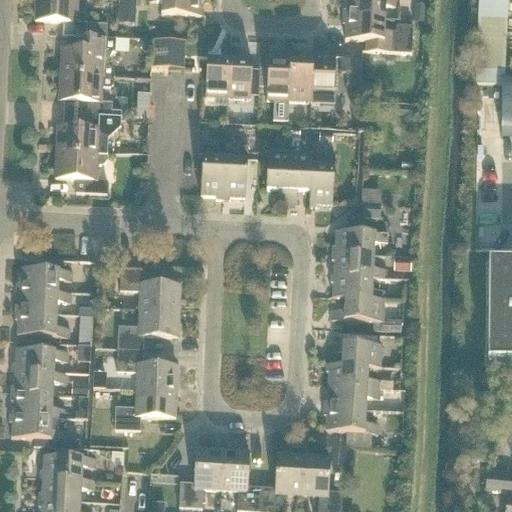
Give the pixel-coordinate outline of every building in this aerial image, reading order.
[(78,27),(79,2),(42,0),(38,0),(37,26),(65,27),(64,40),(88,41),(88,27),(78,27)] [(133,12),(133,0),(122,0),(121,11),(133,12)] [(201,0),(151,0),(151,7),(164,8),(163,19),(204,21),(204,14),(201,13),(201,0)] [(345,21),(386,23),(387,11),(400,11),(400,0),(364,0),(365,0),(363,0),(348,0),(348,15),(345,15),(345,21)] [(511,139),(511,77),(505,77),(508,0),(480,0),(477,89),(503,90),(503,139),(511,139)] [(414,8),(414,26),(425,26),(426,8),(414,8)] [(365,55),(397,57),(411,57),(412,31),(396,30),(395,36),(385,35),(386,23),(345,21),(345,29),(347,29),(347,44),(365,45),(365,55)] [(64,54),(63,79),(113,82),(114,74),(111,70),(108,70),(108,62),(112,56),(116,57),(116,43),(93,42),(92,55),(64,54)] [(170,70),(172,45),(155,44),(154,69),(170,70)] [(144,56),(151,56),(151,45),(139,45),(139,51),(144,56)] [(229,103),(231,53),(222,53),(221,64),(208,63),(206,102),(229,103)] [(241,54),(231,53),(229,103),(251,104),(253,66),(240,66),(241,54)] [(314,57),(313,70),(312,108),(321,109),(322,96),(335,96),(337,55),(330,55),(330,57),(314,57)] [(290,107),(292,56),(283,56),(283,68),(269,68),(268,106),(274,106),(273,125),(289,126),(290,107)] [(313,70),(302,69),(302,56),(292,56),(290,107),(312,108),(313,70)] [(360,89),(362,62),(342,61),(341,76),(348,77),(348,88),(360,89)] [(121,115),(113,115),(113,108),(102,107),(103,91),(110,92),(113,90),(113,82),(63,79),(62,106),(89,107),(88,120),(121,121),(121,115)] [(59,158),(108,160),(109,142),(121,131),(121,121),(88,120),(88,134),(61,133),(59,158)] [(239,139),(240,130),(226,129),(225,138),(239,139)] [(299,141),(299,132),(291,132),(290,141),(299,141)] [(333,147),(333,137),(319,136),(318,146),(333,147)] [(224,205),(226,164),(214,163),(215,151),(204,151),(202,201),(217,202),(217,205),(224,205)] [(239,164),(226,164),(224,205),(231,205),(231,202),(247,203),(249,152),(239,152),(239,164)] [(280,208),(289,208),(291,156),(269,156),(267,194),(280,195),(280,208)] [(312,169),(313,169),(314,157),(291,156),(289,208),(298,209),(298,196),(310,196),(311,196),(312,169)] [(98,186),(99,170),(103,171),(106,169),(108,165),(108,160),(59,158),(58,184),(85,185),(85,199),(109,200),(109,186),(98,186)] [(326,169),(313,169),(312,169),(311,196),(310,196),(310,211),(317,211),(317,208),(333,209),(335,158),(326,158),(326,169)] [(379,223),(380,208),(363,207),(362,222),(379,223)] [(334,257),(375,259),(376,247),(388,247),(389,237),(338,235),(337,252),(334,252),(334,257)] [(374,282),(374,283),(386,283),(387,272),(375,272),(375,259),(334,257),(334,265),(336,265),(336,280),(374,282)] [(409,276),(409,262),(394,262),(393,275),(409,276)] [(41,274),(63,275),(63,265),(41,264),(41,274)] [(511,266),(489,266),(488,366),(511,366),(511,266)] [(60,297),(60,296),(60,285),(73,286),(73,276),(22,273),(22,289),(19,289),(18,295),(21,295),(60,297)] [(140,314),(180,316),(181,291),(146,290),(147,274),(122,273),(121,296),(141,297),(140,314)] [(347,302),(385,304),(386,294),(373,294),(374,283),(374,282),(336,280),(333,280),(333,287),(335,287),(334,303),(347,304),(347,302)] [(17,317),(59,319),(59,307),(72,307),(72,297),(60,296),(60,297),(21,295),(20,310),(18,310),(17,317)] [(384,327),(385,304),(347,302),(347,304),(346,315),(333,314),(332,324),(384,327)] [(80,311),(79,320),(93,320),(93,312),(80,311)] [(120,331),(119,354),(144,355),(145,341),(179,342),(180,316),(140,314),(140,332),(120,331)] [(58,332),(59,319),(17,317),(17,325),(20,325),(19,339),(70,342),(70,332),(58,332)] [(91,334),(92,323),(81,323),(81,334),(91,334)] [(372,336),(401,337),(402,324),(387,323),(386,328),(372,327),(372,336)] [(339,347),(371,348),(371,340),(339,338),(339,347)] [(369,371),(382,372),(383,349),(331,347),(331,357),(344,357),(343,369),(343,370),(369,371)] [(55,378),(55,377),(56,366),(68,367),(69,356),(17,353),(16,369),(14,369),(14,376),(55,378)] [(137,395),(177,397),(178,371),(144,369),(144,355),(119,354),(118,377),(138,378),(137,395)] [(369,383),(369,371),(343,370),(343,369),(328,368),(328,375),(330,375),(329,391),(381,393),(381,383),(369,383)] [(68,389),(68,388),(68,378),(55,377),(55,378),(14,376),(16,377),(15,391),(13,391),(12,398),(54,400),(55,388),(68,389)] [(88,402),(88,386),(72,386),(71,401),(88,402)] [(381,390),(381,405),(390,406),(391,395),(388,395),(388,390),(381,390)] [(326,412),(367,414),(367,403),(380,403),(381,393),(329,391),(328,406),(326,406),(326,412)] [(176,422),(177,397),(137,395),(137,412),(116,412),(115,434),(141,435),(141,421),(176,422)] [(53,422),(66,423),(66,413),(54,412),(54,400),(12,398),(12,405),(15,405),(14,420),(53,422)] [(366,427),(367,414),(326,412),(325,420),(328,420),(327,435),(379,437),(379,428),(366,427)] [(52,434),(53,422),(14,420),(11,419),(11,428),(13,428),(12,442),(64,445),(65,435),(52,434)] [(84,485),(84,484),(85,472),(97,472),(97,463),(88,462),(88,455),(61,453),(60,461),(46,460),(46,474),(43,474),(42,484),(45,484),(45,482),(84,485)] [(222,496),(224,455),(198,453),(196,488),(182,488),(180,511),(203,511),(204,495),(222,496)] [(251,456),(224,455),(222,496),(239,497),(238,511),(260,511),(262,491),(249,491),(251,456)] [(262,491),(260,511),(283,511),(285,499),(302,500),(305,459),(279,458),(277,492),(262,491)] [(331,461),(305,459),(302,500),(320,501),(319,511),(342,511),(344,496),(329,495),(331,461)] [(508,495),(507,498),(505,511),(511,511),(511,478),(488,476),(486,493),(508,495)] [(96,484),(84,484),(84,485),(45,482),(45,484),(44,497),(41,497),(40,504),(82,506),(83,494),(96,495),(96,484)]
